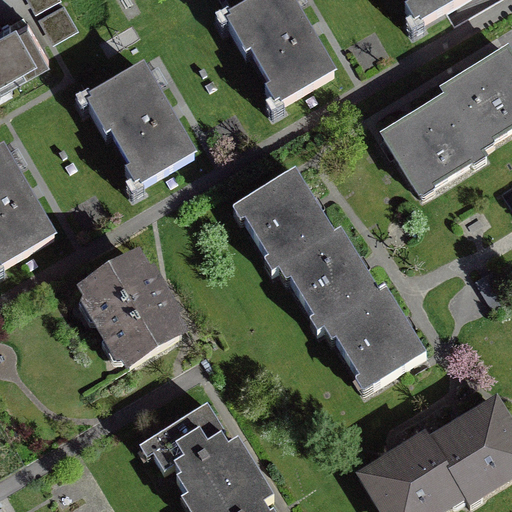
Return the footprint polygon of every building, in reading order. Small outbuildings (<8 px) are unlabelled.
[(32,0),(39,11),(58,0),(32,0)] [(287,0),(270,0),(233,22),(283,108),(334,79),(311,40),(307,43),(302,33),(306,31),(287,0)] [(407,0),(423,27),(469,0),(407,0)] [(56,42),(78,29),(65,6),(43,18),(56,42)] [(14,30),(11,25),(0,30),(0,77),(5,75),(9,83),(49,60),(28,22),(14,30)] [(477,147),(487,141),(491,147),(511,134),(511,62),(508,56),(444,95),(448,102),(477,147)] [(143,74),(93,103),(143,190),(194,160),(171,122),(167,124),(162,115),(166,112),(143,74)] [(416,193),(428,186),(432,193),(473,167),(469,161),(480,154),(477,147),(448,102),(384,141),(416,193)] [(3,155),(0,157),(0,266),(3,272),(54,242),(31,203),(27,206),(22,196),(26,194),(3,155)] [(276,263),(283,274),(290,270),(336,242),(296,178),(244,210),(251,221),(244,225),(270,267),(276,263)] [(296,280),(290,284),(316,326),(322,322),(329,333),(335,329),(381,301),(342,238),(336,242),(290,270),(296,280)] [(137,265),(85,296),(94,310),(93,313),(101,328),(98,329),(107,344),(110,342),(118,356),(121,356),(130,371),(182,340),(171,322),(176,319),(153,280),(148,283),(137,265)] [(495,300),(488,304),(493,313),(510,302),(493,274),(483,281),(495,300)] [(335,329),(342,340),(335,344),(361,386),(367,382),(374,393),(427,361),(387,297),(381,301),(335,329)] [(464,501),(475,494),(479,500),(511,480),(511,434),(496,409),(431,448),(464,501)] [(181,481),(177,484),(193,511),(196,511),(256,475),(238,446),(228,452),(222,442),(226,440),(208,410),(146,448),(164,478),(175,472),(181,481)] [(431,448),(428,442),(364,481),(382,511),(445,511),(464,501),(431,448)] [(265,511),(264,510),(274,504),(256,475),(196,511),(265,511)]
